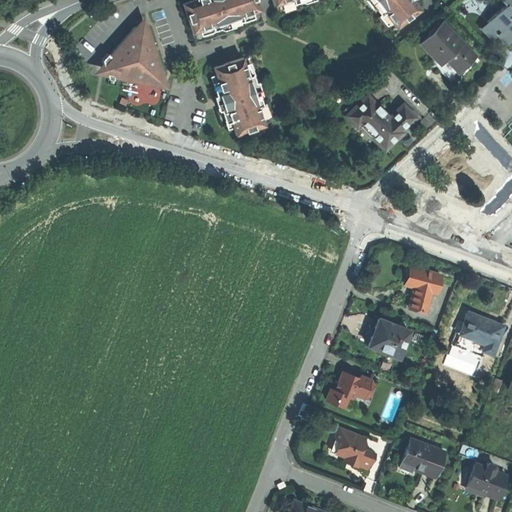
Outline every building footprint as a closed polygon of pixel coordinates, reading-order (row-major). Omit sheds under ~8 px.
[(191,0),(182,3),(191,32),(211,26),(212,29),(219,27),(220,24),(231,20),(235,22),(242,20),(240,16),(259,10),(255,0),(191,0)] [(323,0),(300,0),(293,2),(292,0),(287,0),(273,5),(277,16),(323,0)] [(372,0),(377,5),(376,9),(380,15),(383,12),(395,28),(420,9),(412,0),(372,0)] [(511,0),(501,0),(506,4),(487,21),(496,31),(498,33),(506,42),(511,37),(511,0)] [(211,26),(191,32),(195,43),(263,21),(259,10),(240,16),(242,20),(235,22),(231,20),(220,24),(219,27),(212,29),(211,26)] [(492,38),(496,35),(494,33),(496,31),(487,21),(482,26),(492,38)] [(468,48),(443,22),(420,43),(434,58),(452,77),(458,71),(463,66),(470,60),(463,53),(468,48)] [(141,28),(135,26),(109,55),(107,53),(101,60),(104,69),(107,78),(112,79),(112,77),(154,85),(162,76),(147,29),(141,28)] [(475,55),(468,48),(463,53),(470,60),(475,55)] [(253,54),(242,58),(248,76),(252,75),(254,82),(252,86),(256,96),(260,98),(261,105),(258,106),(264,125),(274,118),(253,54)] [(385,66),(379,57),(372,61),(379,70),(385,66)] [(248,76),(242,58),(213,68),(219,86),(213,88),(216,96),(218,95),(223,109),(221,109),(223,117),(229,116),(235,135),(264,125),(258,106),(261,105),(260,98),(256,96),(252,86),(254,82),(252,75),(248,76)] [(459,73),(458,71),(452,77),(434,58),(431,61),(450,81),(459,73)] [(367,95),(346,115),(356,127),(359,124),(384,150),(395,140),(403,132),(401,130),(415,117),(402,104),(389,117),(367,95)] [(359,124),(356,127),(381,153),(384,150),(359,124)] [(440,274),(412,267),(410,275),(408,285),(413,287),(408,307),(425,311),(430,291),(435,292),(440,274)] [(485,319),(467,312),(459,333),(469,337),(482,342),(485,343),(482,350),(491,354),(502,325),(485,319)] [(408,330),(378,318),(374,328),(373,328),(372,331),(371,334),(372,334),(368,345),(398,356),(408,330)] [(479,351),(482,342),(469,337),(465,346),(479,351)] [(370,379),(360,375),(359,378),(342,371),(338,381),(334,390),(330,388),(326,399),(344,406),(348,395),(352,397),(354,393),(363,397),(370,394),(373,386),(370,379)] [(364,437),(338,427),(333,438),(339,441),(335,452),(343,456),(351,459),(350,461),(366,467),(372,452),(360,447),(364,437)] [(444,451),(410,438),(402,459),(412,463),(410,468),(422,472),(434,477),(444,451)] [(412,463),(402,459),(399,467),(409,471),(410,468),(412,463)] [(505,475),(474,463),(466,484),(485,491),(484,493),(496,498),(505,475)] [(485,491),(466,484),(465,488),(474,492),(483,495),(484,493),(485,491)] [(319,511),(308,508),(292,501),(287,511),(319,511)]
